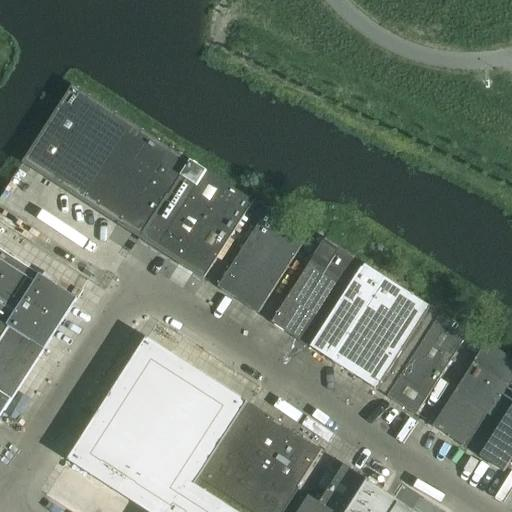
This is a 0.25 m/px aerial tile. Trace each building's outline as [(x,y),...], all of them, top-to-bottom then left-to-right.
[(74,86),(24,162),(142,239),(191,162),(74,86)] [(191,162),(142,239),(205,279),(255,202),(191,162)] [(269,211),(219,289),(259,315),(261,312),(309,237),(269,211)] [(274,321),(273,323),(313,349),(367,265),(327,239),(274,321)] [(0,421),(13,400),(75,305),(78,300),(77,299),(70,294),(0,248),(0,421)] [(367,265),(313,349),(379,392),(379,391),(433,307),(367,265)] [(443,314),(418,352),(446,371),(471,332),(443,314)] [(83,440),(69,461),(147,511),(237,511),(196,486),(201,479),(249,403),(148,338),(91,426),(83,440)] [(455,394),(434,427),(481,458),(511,409),(511,358),(488,343),(455,394)] [(389,397),(388,398),(417,416),(446,371),(418,352),(389,397)] [(249,403),(201,479),(251,511),(286,511),(301,489),(299,488),(323,451),(249,403)] [(511,409),(481,458),(505,473),(511,461),(511,409)] [(320,503),(320,504),(332,511),(348,511),(368,481),(368,480),(345,465),(320,503)] [(416,511),(368,481),(348,511),(416,511)] [(310,497),(300,511),(332,511),(320,504),(320,503),(310,497)]
